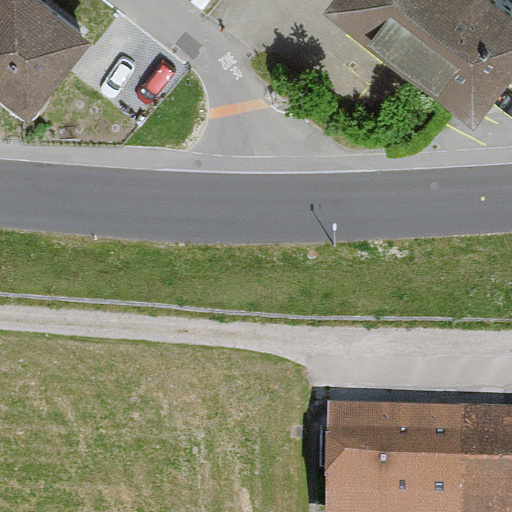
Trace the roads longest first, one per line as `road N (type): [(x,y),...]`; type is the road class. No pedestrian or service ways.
road 1 (track): [(0,319),(511,348)]
road 2 (secondary): [(0,192),(291,211)]
road 3 (residential): [(291,211),(247,102),(158,0)]
road 4 (secondary): [(291,211),(511,197)]
